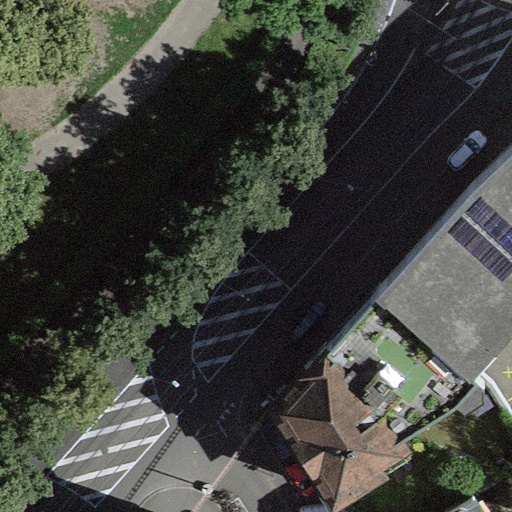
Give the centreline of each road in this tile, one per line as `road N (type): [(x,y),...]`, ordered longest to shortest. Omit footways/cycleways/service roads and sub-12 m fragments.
road 1 (secondary): [(177,371),(412,136)]
road 2 (secondary): [(47,511),(177,371)]
road 3 (residential): [(177,371),(263,511)]
road 4 (secondary): [(412,136),(511,32)]
road 5 (secondary): [(415,0),(412,136)]
